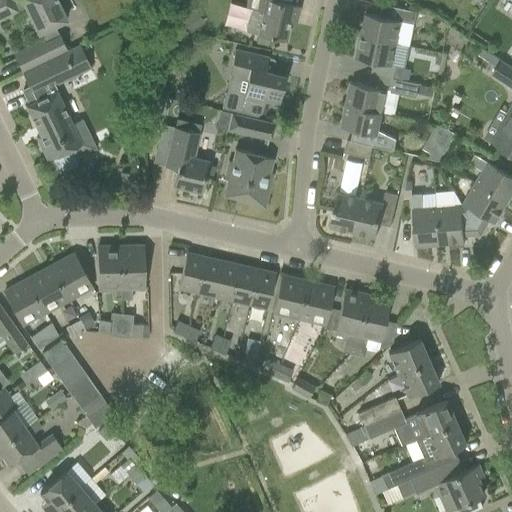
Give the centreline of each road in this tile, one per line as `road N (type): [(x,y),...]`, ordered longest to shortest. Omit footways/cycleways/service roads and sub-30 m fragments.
road 1 (residential): [(40,223),(159,217),(299,255)]
road 2 (residential): [(299,255),(304,129),(334,0)]
road 3 (residential): [(299,255),(491,296)]
